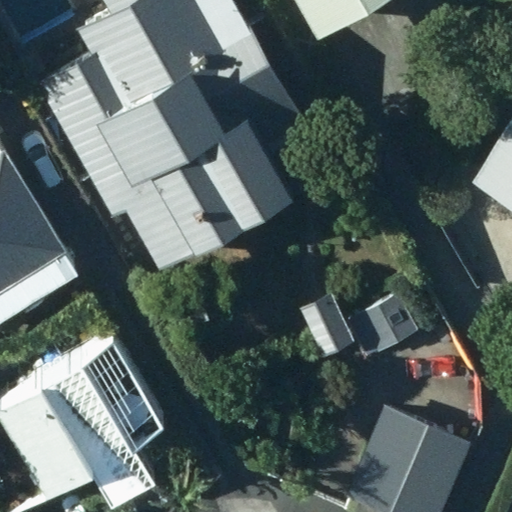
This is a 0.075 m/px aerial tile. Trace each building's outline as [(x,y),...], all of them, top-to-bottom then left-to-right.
[(160,250),(285,175),(253,120),(291,97),(233,0),(113,0),(82,19),(95,40),(36,76),(109,198),(124,190),(160,250)] [(339,0),(303,0),(313,16),(339,0)] [(511,98),(469,165),(511,192),(511,98)] [(0,304),(74,260),(0,136),(0,304)] [(351,329),(329,284),(298,298),(320,343),(351,329)] [(398,287),(354,311),(378,354),(422,330),(398,287)] [(111,327),(0,388),(0,502),(0,503),(159,412),(111,327)] [(435,511),(468,433),(382,397),(343,488),(401,511),(435,511)]
